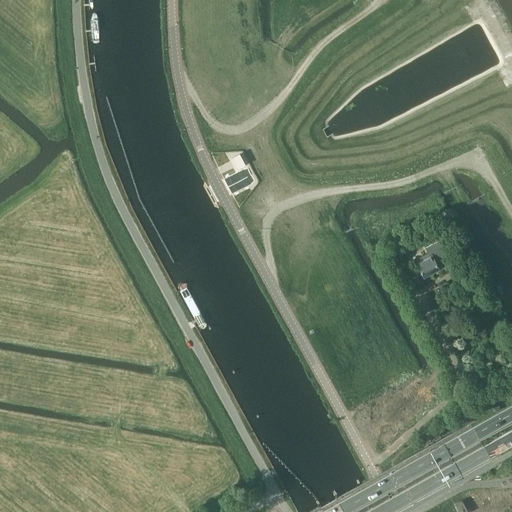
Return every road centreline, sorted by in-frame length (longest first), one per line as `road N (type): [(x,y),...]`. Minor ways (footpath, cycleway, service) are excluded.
road 1 (tertiary): [(395,511),(201,152),(179,87),(171,0)]
road 2 (unclassified): [(277,496),(103,168),(86,101),(77,0)]
road 3 (motorway): [(511,414),(335,511)]
road 4 (motorway): [(379,511),(511,439)]
